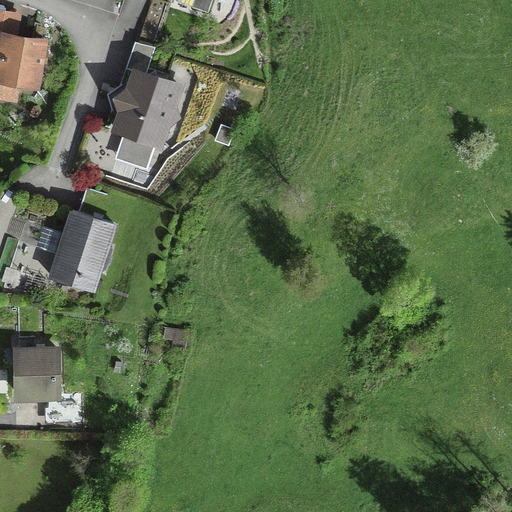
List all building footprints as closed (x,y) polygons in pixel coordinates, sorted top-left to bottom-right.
[(169,0),(206,12),(209,0),(169,0)] [(42,41),(2,34),(0,47),(0,99),(15,102),(18,84),(34,87),(42,41)] [(116,109),(122,111),(115,130),(156,144),(163,123),(167,124),(175,118),(172,108),(169,107),(176,85),(135,71),(129,91),(123,89),(122,91),(114,97),(117,107),(116,109)] [(105,246),(112,225),(70,211),(49,276),(91,290),(98,268),(103,270),(110,248),(105,246)] [(18,395),(48,394),(49,424),(81,423),(80,394),(54,394),(54,350),(17,351),(18,395)]
